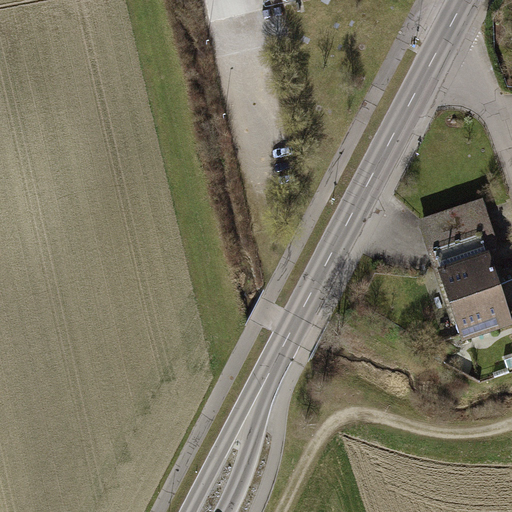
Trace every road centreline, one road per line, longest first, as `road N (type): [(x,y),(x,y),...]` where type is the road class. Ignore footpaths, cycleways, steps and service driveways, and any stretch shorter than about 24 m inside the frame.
road 1 (secondary): [(270,373),(435,55)]
road 2 (track): [(285,511),(325,439),(346,419),(378,416),(471,434),(511,427)]
road 3 (secondary): [(270,373),(250,391),(188,511)]
road 4 (secondary): [(228,511),(270,373)]
road 5 (residential): [(435,55),(473,76),(511,147)]
